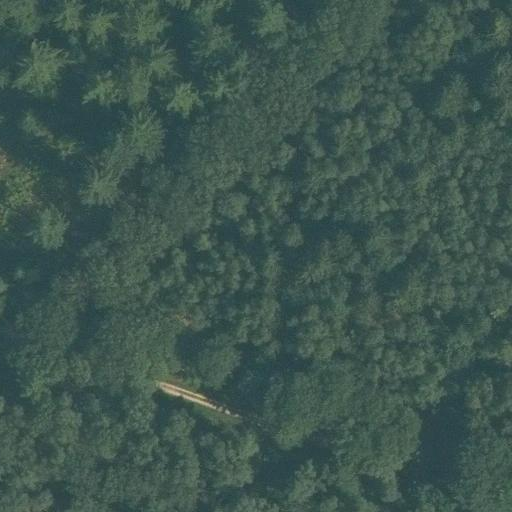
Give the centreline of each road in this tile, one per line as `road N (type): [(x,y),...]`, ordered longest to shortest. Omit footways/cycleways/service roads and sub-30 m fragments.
road 1 (track): [(84,357),(152,254),(386,0)]
road 2 (track): [(84,357),(165,392),(511,507)]
